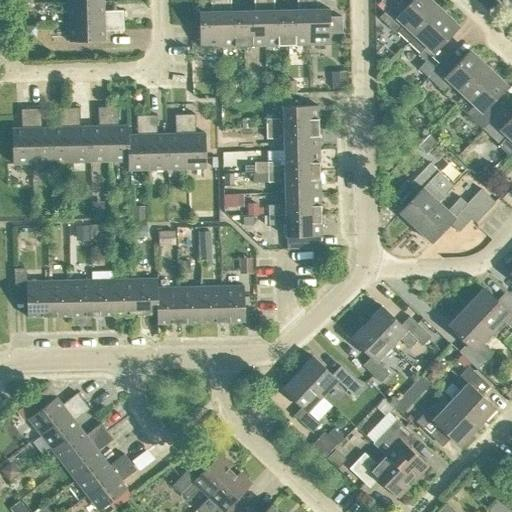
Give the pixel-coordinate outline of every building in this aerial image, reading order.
[(221,47),(220,0),(210,0),(210,12),(198,12),(199,47),(221,47)] [(230,0),(220,0),(221,47),(243,46),(242,11),(231,11),(230,0)] [(253,0),(254,11),(242,11),(243,46),(265,46),(263,0),(253,0)] [(273,0),(263,0),(265,46),(286,45),(285,10),(274,10),(273,0)] [(296,0),(297,10),(285,10),(286,45),(308,45),(306,0),(296,0)] [(316,0),(306,0),(308,45),(330,44),(330,34),(329,17),(329,9),(317,9),(316,0)] [(414,35),(439,9),(429,0),(411,0),(407,5),(402,0),(394,0),(378,18),(395,34),(397,32),(408,42),(414,35)] [(511,0),(501,0),(511,9),(511,7),(511,0)] [(68,3),(68,22),(123,20),(122,10),(103,11),(103,2),(68,3)] [(438,47),(458,27),(439,9),(414,35),(408,42),(419,52),(417,54),(425,61),(418,69),(427,77),(447,56),(438,47)] [(341,17),(329,17),(330,34),(341,34),(341,17)] [(123,20),(68,22),(69,42),(104,41),(104,31),(123,31),(123,20)] [(36,37),(36,26),(25,26),(25,37),(36,37)] [(452,84),(462,94),(487,68),(468,51),(456,64),(447,56),(427,77),(444,93),(452,84)] [(465,113),(482,129),(502,107),(494,100),(506,86),(487,68),(462,94),(474,105),(465,113)] [(348,87),(347,71),(331,72),(331,88),(348,87)] [(295,81),(287,81),(287,94),(295,93),(295,81)] [(265,119),(266,129),(318,127),(317,105),(282,106),(283,121),(279,121),(279,118),(265,119)] [(109,161),(127,161),(128,161),(127,135),(128,135),(128,126),(118,126),(117,106),(107,107),(109,161)] [(70,162),(89,162),(89,126),(79,127),(79,107),(69,108),(70,162)] [(89,162),(109,161),(107,107),(97,107),(98,126),(89,126),(89,162)] [(498,146),(508,156),(511,151),(511,115),(511,116),(502,107),(482,129),(499,145),(498,146)] [(32,163),(51,162),(50,127),(41,128),(41,108),(31,109),(32,163)] [(51,162),(70,162),(69,108),(59,108),(59,127),(50,127),(51,162)] [(12,163),(32,163),(31,109),(20,109),(21,128),(11,128),(12,163)] [(175,134),(166,134),(166,169),(186,169),(184,114),(174,115),(175,134)] [(194,114),(184,114),(186,169),(205,168),(205,133),(195,133),(194,114)] [(128,161),(127,161),(128,170),(147,169),(146,115),(136,115),(136,135),(128,135),(127,135),(128,161)] [(156,115),(146,115),(147,169),(166,169),(166,134),(157,134),(156,115)] [(283,135),(283,150),(318,149),(318,127),(266,129),(266,130),(266,139),(279,138),(279,135),(283,135)] [(250,139),(266,139),(266,130),(266,129),(250,129),(250,139)] [(418,147),(425,154),(437,142),(429,135),(418,147)] [(267,162),(267,172),(319,171),(318,149),(283,150),(284,164),(280,165),(280,161),(267,162)] [(399,213),(414,227),(438,202),(453,186),(438,172),(438,171),(429,163),(408,185),(417,193),(399,213)] [(284,178),(285,193),(320,192),(319,171),(267,172),(267,182),(280,182),(280,178),(284,178)] [(233,186),(232,174),(224,174),(224,186),(233,186)] [(438,202),(414,227),(430,243),(449,223),(458,231),(470,218),(475,222),(494,202),(480,188),(466,203),(459,197),(446,210),(438,202)] [(268,205),(268,215),(320,214),(320,192),(285,193),(285,208),(281,208),(281,205),(268,205)] [(243,208),(243,194),(223,195),(224,211),(236,210),(243,208)] [(258,203),(247,203),(248,215),(259,214),(259,213),(263,213),(263,207),(259,207),(258,203)] [(107,219),(106,205),(94,205),(94,219),(107,219)] [(132,221),(145,221),(145,207),(132,207),(132,221)] [(320,214),(268,215),(268,225),(281,225),(281,222),(285,222),(286,237),(321,236),(320,214)] [(253,225),(253,217),(243,217),(243,226),(253,225)] [(88,225),(76,225),(77,239),(89,239),(88,225)] [(147,226),(135,226),(135,237),(147,237),(147,226)] [(159,231),(159,245),(174,244),(174,231),(159,231)] [(211,245),(210,232),(197,233),(198,246),(211,245)] [(252,273),(252,258),(239,258),(239,274),(252,273)] [(189,273),(189,261),(181,261),(181,273),(189,273)] [(14,277),(24,277),(24,268),(14,268),(14,277)] [(135,314),(156,314),(157,313),(156,288),(157,288),(157,278),(134,279),(135,314)] [(92,315),(114,315),(113,279),(91,280),(92,315)] [(114,315),(135,314),(134,279),(113,279),(114,315)] [(70,316),(92,315),(91,280),(70,281),(70,316)] [(27,317),(49,316),(48,281),(26,282),(27,317)] [(49,316),(70,316),(70,281),(48,281),(49,316)] [(221,286),(200,287),(200,322),(222,321),(221,286)] [(243,286),(221,286),(222,321),(244,321),(243,286)] [(157,313),(156,314),(157,323),(179,322),(178,287),(157,288),(156,288),(157,313)] [(200,287),(178,287),(179,322),(200,322),(200,287)] [(483,288),(465,307),(491,332),(502,320),(511,329),(511,299),(510,297),(502,305),(483,288)] [(381,306),(365,322),(391,346),(399,338),(409,348),(417,341),(422,346),(431,337),(409,316),(401,325),(381,306)] [(491,332),(465,307),(448,326),(466,343),(458,352),(477,369),(491,353),(481,343),(491,332)] [(391,346),(365,322),(351,338),(370,357),(362,365),(380,383),(389,374),(376,362),(391,346)] [(311,356),(296,373),(321,397),(337,380),(353,396),(361,387),(339,366),(331,375),(311,356)] [(468,383),(450,402),(476,426),(494,408),(481,395),(489,386),(468,366),(459,375),(468,383)] [(321,397),(296,373),(281,388),(301,407),(293,415),(311,433),(320,424),(307,412),(321,397)] [(28,418),(40,434),(83,401),(77,393),(61,404),(48,387),(18,410),(26,420),(28,418)] [(409,387),(395,402),(404,411),(418,396),(409,387)] [(40,434),(51,449),(79,428),(74,420),(89,409),(83,401),(40,434)] [(476,426),(450,402),(433,420),(424,412),(415,422),(437,442),(445,433),(458,445),(476,426)] [(392,446),(383,455),(409,479),(413,475),(416,478),(428,466),(405,444),(413,435),(395,419),(380,435),(392,446)] [(51,449),(63,464),(106,431),(100,423),(85,435),(79,428),(51,449)] [(325,457),(343,438),(333,428),(326,435),(323,433),(312,445),(325,457)] [(63,464),(75,480),(103,458),(97,451),(112,439),(106,431),(63,464)] [(409,479),(383,455),(375,463),(364,452),(348,468),(366,485),(374,476),(397,498),(409,486),(406,482),(409,479)] [(199,489),(208,497),(232,471),(228,468),(231,465),(219,453),(197,476),(188,468),(172,486),(188,501),(199,489)] [(75,480),(87,495),(130,462),(124,454),(108,465),(103,458),(75,480)] [(20,473),(12,462),(0,470),(9,481),(20,473)] [(130,462),(87,495),(99,510),(126,489),(121,481),(136,470),(130,462)] [(232,471),(208,497),(216,505),(210,511),(235,511),(229,506),(251,483),(239,472),(236,475),(232,471)] [(499,500),(489,510),(490,511),(506,511),(509,510),(499,500)]
